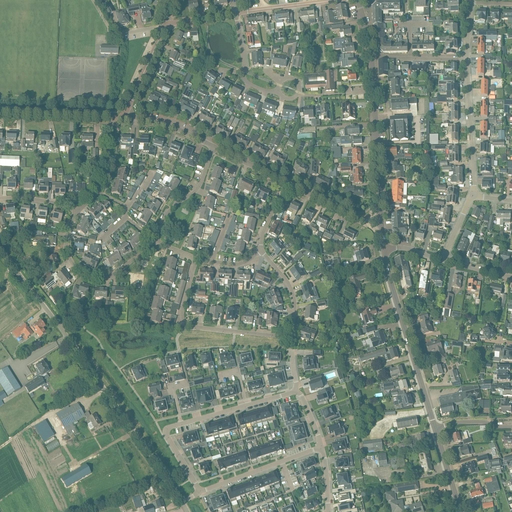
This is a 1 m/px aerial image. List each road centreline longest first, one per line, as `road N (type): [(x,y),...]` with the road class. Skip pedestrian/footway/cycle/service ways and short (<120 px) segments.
road 1 (unclassified): [(182,503),(0,250)]
road 2 (residential): [(196,258),(181,312),(186,325),(277,335),(292,324),(294,300),(261,250)]
road 3 (tertiary): [(434,428),(384,249)]
road 4 (tertiary): [(381,219),(371,57)]
road 5 (residential): [(78,211),(66,250),(86,276),(113,275),(154,240)]
road 6 (residential): [(200,492),(166,429),(245,405)]
road 7 (residential): [(471,195),(466,59)]
road 8 (residential): [(321,447),(200,492)]
